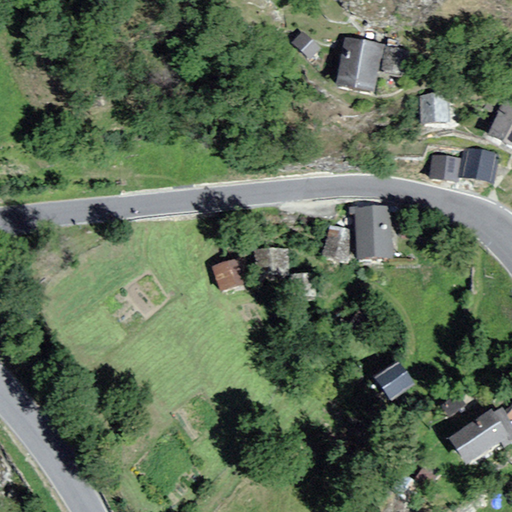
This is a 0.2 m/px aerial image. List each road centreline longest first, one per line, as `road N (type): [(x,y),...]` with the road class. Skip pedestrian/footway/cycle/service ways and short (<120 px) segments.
road 1 (tertiary): [(511,244),(466,208),(386,185),(0,219)]
road 2 (tertiary): [(0,394),(57,458),(86,511)]
